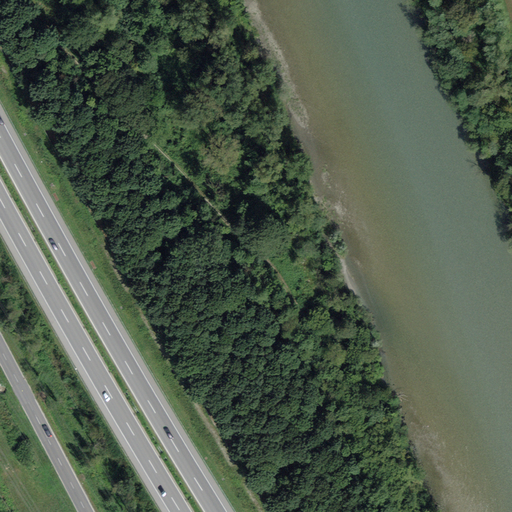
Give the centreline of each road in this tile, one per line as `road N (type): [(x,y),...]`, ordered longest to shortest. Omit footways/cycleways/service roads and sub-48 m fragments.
road 1 (motorway): [(215,511),(0,137)]
road 2 (motorway): [(0,201),(180,511)]
road 3 (secondary): [(85,511),(0,347)]
